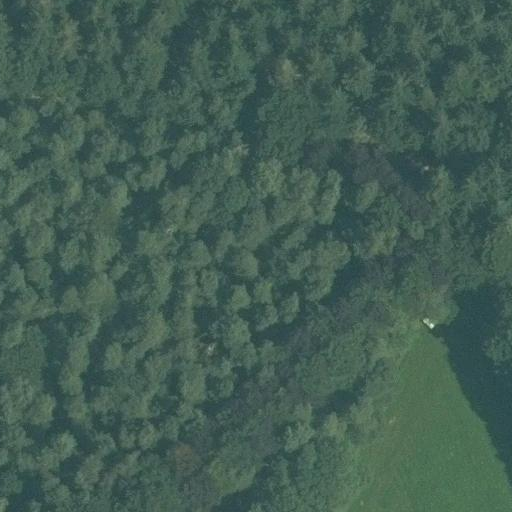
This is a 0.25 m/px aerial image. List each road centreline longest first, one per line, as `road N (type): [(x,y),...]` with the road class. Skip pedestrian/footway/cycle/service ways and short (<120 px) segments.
road 1 (track): [(511,181),(0,99)]
road 2 (track): [(169,511),(488,209)]
